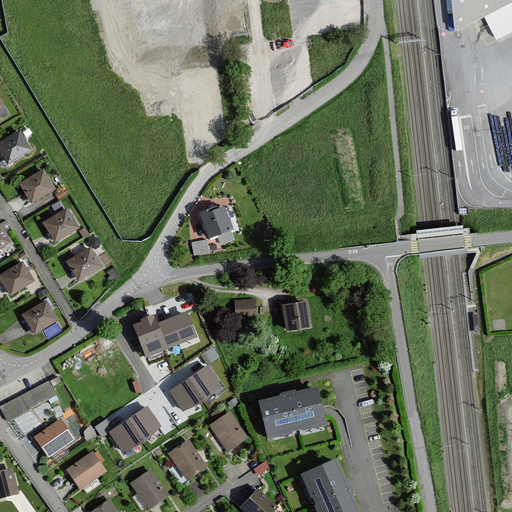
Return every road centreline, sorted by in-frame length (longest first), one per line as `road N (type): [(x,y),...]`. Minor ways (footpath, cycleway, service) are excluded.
road 1 (residential): [(376,0),(374,34),(357,65),(203,179),(155,260),(154,281)]
road 2 (unclassified): [(384,250),(432,511)]
road 3 (residential): [(154,281),(384,250)]
road 4 (residential): [(0,196),(82,331)]
road 5 (residential): [(341,375),(373,511)]
road 6 (residential): [(104,312),(174,423)]
road 7 (residential): [(384,250),(511,238)]
